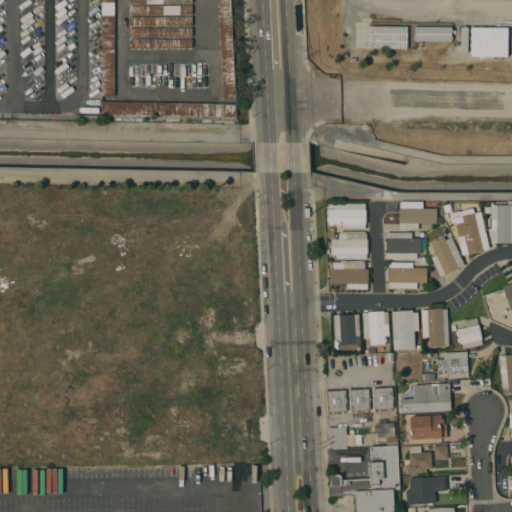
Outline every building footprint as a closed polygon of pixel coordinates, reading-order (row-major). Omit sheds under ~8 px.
[(113,0),(114,96),(101,96),(100,0),(113,0)] [(229,0),(235,98),(223,99),(217,0),(229,0)] [(191,6),(191,15),(129,15),(129,6),(191,6)] [(191,17),(191,26),(128,26),(128,17),(191,17)] [(406,27),(369,26),(368,49),(406,49),(406,27)] [(450,27),(413,26),(413,41),(450,42),(450,27)] [(507,28),(470,27),(469,56),(506,57),(507,28)] [(191,28),(191,37),(128,37),(128,28),(191,28)] [(191,39),(191,48),(129,49),(129,40),(191,39)] [(236,105),(236,117),(101,115),(101,102),(236,105)] [(364,203),(364,210),(365,210),(365,225),(364,225),(364,230),(341,230),(341,224),(327,224),(327,209),(328,209),(328,203),(364,203)] [(424,205),(424,209),(436,209),(436,224),(417,224),(417,230),(399,230),(399,223),(398,223),(398,209),(402,209),(402,205),(424,205)] [(511,243),(491,243),(490,205),(511,205),(511,243)] [(489,249),(461,255),(457,237),(458,237),(455,223),(451,224),(449,213),(458,211),(458,212),(473,209),(474,213),(480,212),(489,249)] [(441,229),(446,227),(450,235),(445,238),(441,229)] [(345,260),(345,261),(336,261),(336,254),(330,254),(330,239),(338,239),(338,233),(366,233),(366,240),(367,240),(366,255),(366,260),(345,260)] [(386,260),(386,253),(385,253),(385,238),(386,238),(386,233),(411,233),(411,238),(420,238),(420,254),(416,254),(416,260),(386,260)] [(464,265),(458,268),(458,269),(445,275),(444,275),(439,277),(430,257),(435,255),(430,243),(443,237),(444,240),(451,237),(464,265)] [(364,263),(364,269),(368,269),(367,284),(367,290),(346,289),(346,284),(330,284),(330,269),(332,269),(332,262),(364,263)] [(388,289),(388,283),(387,283),(387,268),(388,268),(388,262),(412,263),(412,268),(426,268),(426,283),(416,283),(416,290),(388,289)] [(511,309),(510,310),(506,298),(502,286),(511,283),(511,309)] [(448,346),(429,347),(428,337),(421,337),(420,310),(426,310),(441,309),(446,309),(448,346)] [(361,313),(367,313),(367,312),(382,311),(383,312),(387,312),(389,336),(384,337),(384,344),(369,345),(369,339),(362,339),(361,313)] [(391,312),(397,312),(397,311),(412,311),(412,313),(417,312),(418,331),(413,331),(414,349),(393,350),(391,312)] [(332,316),(358,314),(359,336),(355,336),(355,345),(340,345),(340,340),(333,340),(332,316)] [(463,349),(461,344),(459,344),(456,330),(466,328),(464,321),(476,318),(478,325),(482,340),(481,340),(482,345),(463,349)] [(466,352),(468,378),(448,379),(448,374),(437,375),(437,360),(444,360),(443,353),(466,352)] [(511,391),(508,392),(508,388),(501,389),(498,356),(511,354),(511,391)] [(425,382),(425,374),(434,373),(434,381),(425,382)] [(413,385),(449,383),(450,411),(400,414),(399,400),(411,399),(414,396),(413,385)] [(373,389),(391,388),(392,408),(374,410),(373,389)] [(350,390),(368,389),(369,410),(351,411),(350,390)] [(326,391),(344,390),(345,412),(327,413),(326,391)] [(411,440),(409,417),(441,415),(441,419),(445,419),(446,438),(411,440)] [(394,423),(394,437),(383,438),(383,433),(376,434),(376,431),(374,431),(373,426),(376,426),(376,423),(394,423)] [(345,428),(345,435),(354,434),(354,446),(346,446),(346,449),(329,449),(329,439),(327,439),(327,428),(345,428)] [(398,490),(393,490),(393,511),(355,511),(355,495),(328,496),(328,486),(329,486),(329,476),(331,476),(331,475),(339,474),(339,475),(341,475),(341,480),(370,479),(369,463),(368,463),(367,450),(370,450),(369,447),(397,446),(398,490)] [(431,468),(426,469),(426,472),(407,473),(407,464),(409,464),(408,453),(409,453),(408,447),(420,446),(420,452),(430,452),(431,468)] [(447,459),(434,460),(433,446),(446,446),(447,459)] [(406,505),(405,490),(409,490),(409,478),(445,476),(446,491),(434,491),(435,503),(406,505)]
